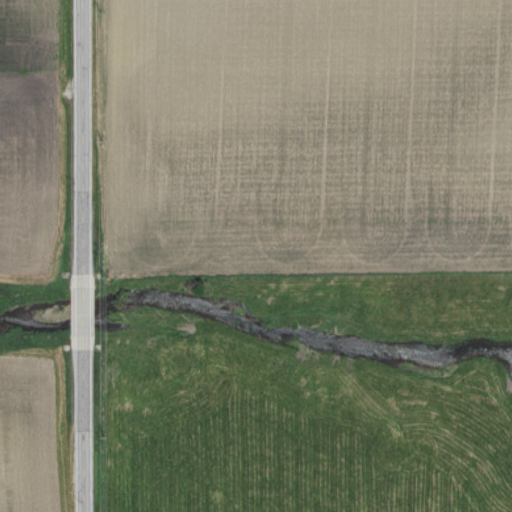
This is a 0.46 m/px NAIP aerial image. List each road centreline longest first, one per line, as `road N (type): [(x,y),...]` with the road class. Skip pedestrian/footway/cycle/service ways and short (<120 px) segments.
road 1 (secondary): [(83,271),(84,0)]
road 2 (secondary): [(82,511),(82,349)]
